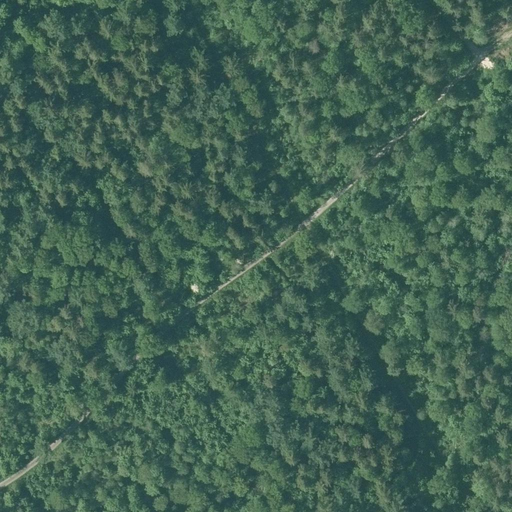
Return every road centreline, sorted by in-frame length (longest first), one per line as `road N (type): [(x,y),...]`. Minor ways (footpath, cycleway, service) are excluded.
road 1 (track): [(0,484),(46,451),(159,332),(322,209),(470,68),(469,49),(430,0)]
road 2 (track): [(187,0),(303,224),(480,511)]
